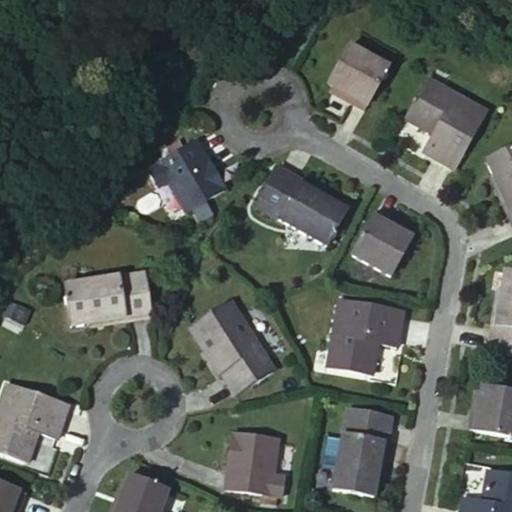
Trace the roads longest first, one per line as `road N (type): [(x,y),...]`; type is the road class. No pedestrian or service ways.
road 1 (residential): [(290,128),(441,213),(452,228),(455,256),(410,511)]
road 2 (residential): [(109,425),(130,437),(153,434),(174,406),(170,383),(153,367),(128,364),(107,378),(99,402)]
road 3 (residential): [(290,128),(294,104),(281,82),(246,75),(226,89),(219,113),(237,143)]
